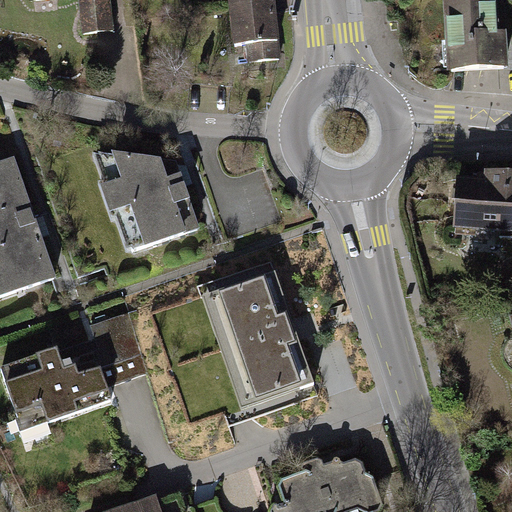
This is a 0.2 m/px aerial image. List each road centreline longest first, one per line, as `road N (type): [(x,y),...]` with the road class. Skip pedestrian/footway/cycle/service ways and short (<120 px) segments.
road 1 (secondary): [(354,186),(456,511)]
road 2 (residential): [(291,132),(120,117),(0,90)]
